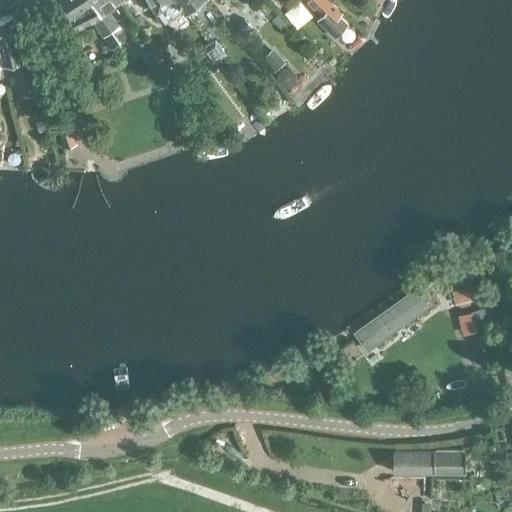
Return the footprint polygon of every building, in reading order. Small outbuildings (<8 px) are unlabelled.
[(102,15),(91,0),(60,0),(70,17),(74,29),(93,21),(102,15)] [(121,1),(120,0),(91,0),(102,15),(112,31),(120,25),(110,9),(121,1)] [(120,0),(121,1),(122,0),(138,0),(145,9),(151,3),(149,0),(120,0)] [(178,0),(149,0),(151,3),(158,11),(173,0),(176,0),(187,12),(187,11),(187,10),(178,0)] [(178,0),(187,10),(187,11),(202,0),(178,0)] [(302,0),(299,0),(287,10),(299,25),(313,13),(302,0)] [(341,13),(328,0),(305,0),(323,15),(318,20),(335,37),(348,23),(339,15),(341,13)] [(278,11),(271,19),(283,31),(291,24),(278,11)] [(15,15),(0,18),(0,57),(2,65),(14,62),(23,96),(35,92),(31,78),(15,15)] [(112,31),(102,15),(93,21),(104,37),(112,31)] [(243,16),(234,25),(242,34),(252,25),(243,16)] [(120,44),(112,31),(104,37),(112,49),(120,44)] [(213,41),(209,43),(220,58),(223,55),(224,50),(218,42),(213,41)] [(216,61),(220,58),(209,43),(206,46),(204,53),(210,60),(216,61)] [(272,47),(261,58),(273,71),(285,60),(272,47)] [(156,53),(149,58),(158,71),(165,67),(156,53)] [(276,72),(276,80),(282,87),(290,86),(296,81),(296,73),(290,67),(282,67),(276,72)] [(39,76),(31,78),(35,92),(43,90),(39,76)] [(44,118),(35,120),(39,132),(47,129),(44,118)] [(71,124),(59,128),(65,147),(77,143),(71,124)] [(351,328),(369,353),(398,339),(439,303),(421,280),(351,328)] [(456,305),(485,298),(481,283),(452,290),(456,305)] [(464,334),(497,326),(492,307),(459,316),(464,334)] [(485,445),(487,454),(497,452),(495,443),(485,445)] [(390,470),(432,470),(432,450),(390,450),(390,470)] [(435,472),(466,472),(466,451),(434,451),(435,472)] [(434,511),(431,511),(431,502),(421,501),(421,511),(434,511)]
